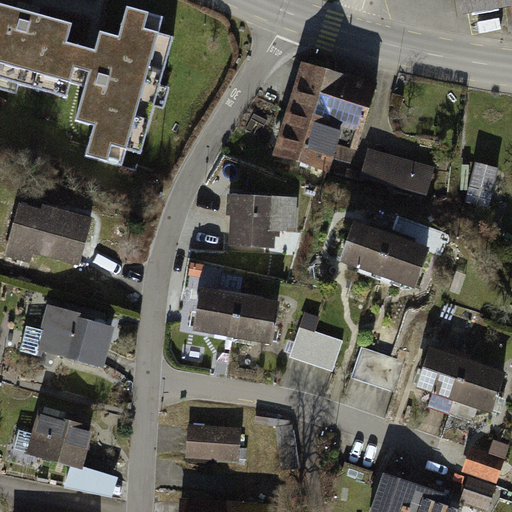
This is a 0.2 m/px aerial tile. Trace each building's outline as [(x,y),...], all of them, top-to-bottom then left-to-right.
[(86,88),(96,51),(69,43),(74,25),(0,4),(0,79),(48,93),(52,78),(86,88)] [(96,51),(86,88),(78,122),(96,127),(88,156),(124,166),(134,131),(148,135),(169,58),(155,54),(165,18),(129,8),(121,37),(101,33),(96,51)] [(377,87),(306,65),(292,113),(337,126),(332,142),(358,149),(377,87)] [(337,126),(292,113),(278,155),(324,169),(332,142),(337,126)] [(433,169),(372,153),(366,176),(427,193),(433,169)] [(499,170),(479,165),(473,184),(493,190),(499,170)] [(236,215),(234,246),(272,248),(273,235),(280,235),(281,230),(287,231),(287,225),(294,225),(295,201),(231,198),(230,215),(236,215)] [(11,244),(81,263),(92,222),(68,215),(67,220),(21,208),(11,244)] [(393,239),(356,226),(344,260),(380,273),(393,239)] [(429,251),(393,239),(380,273),(416,286),(429,251)] [(242,299),(204,292),(197,328),(235,335),(242,299)] [(279,305),(242,299),(235,335),(273,342),(279,305)] [(102,366),(112,330),(87,323),(88,319),(54,309),(48,333),(30,328),(23,351),(40,356),(42,350),(59,355),(59,353),(102,366)] [(306,360),(316,332),(302,327),(292,356),(306,360)] [(321,365),(330,337),(316,332),(306,360),(321,365)] [(335,370),(345,342),(330,337),(321,365),(335,370)] [(378,353),(364,348),(354,376),(368,381),(378,353)] [(469,363),(432,351),(420,386),(435,391),(429,408),(451,415),(469,363)] [(392,358),(378,353),(368,381),(382,386),(392,358)] [(406,362),(392,358),(382,386),(396,391),(406,362)] [(505,376),(469,363),(451,415),(474,423),(480,407),(493,411),(505,376)] [(45,414),(43,414),(38,433),(22,429),(16,447),(81,467),(93,429),(77,424),(79,416),(48,407),(45,414)] [(191,427),(189,457),(239,461),(241,431),(191,427)] [(504,460),(474,450),(466,470),(497,481),(504,460)] [(417,485),(386,474),(373,511),(461,511),(462,510),(450,506),(453,499),(417,486),(417,485)] [(488,508),(495,488),(471,480),(464,500),(488,508)]
